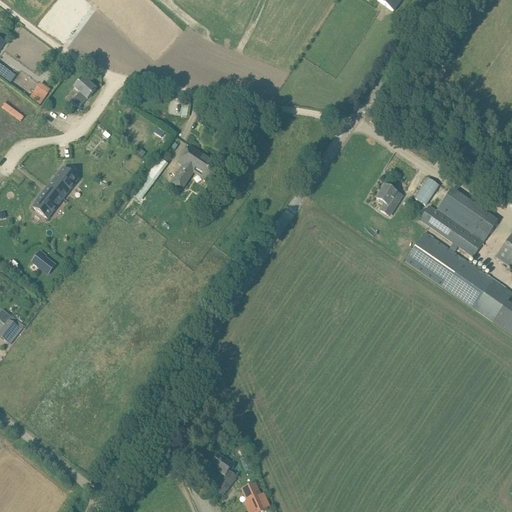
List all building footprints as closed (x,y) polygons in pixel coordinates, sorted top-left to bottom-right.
[(394,13),(403,0),(377,0),(377,1),(394,13)] [(0,68),(0,76),(11,85),(15,80),(0,68)] [(97,90),(83,78),(74,89),(79,94),(71,102),(79,109),(87,100),(87,101),(97,90)] [(33,93),(30,98),(40,106),(44,101),(33,93)] [(189,118),(192,103),(183,101),(181,116),(189,118)] [(4,104),(1,108),(21,122),(24,118),(4,104)] [(183,191),(194,174),(210,184),(221,167),(190,147),(179,164),(183,167),(172,184),(183,191)] [(145,153),(141,149),(137,154),(141,158),(145,153)] [(101,153),(90,165),(110,181),(122,166),(101,153)] [(155,183),(155,182),(168,165),(160,159),(146,176),(148,177),(133,197),(140,202),(155,183)] [(89,166),(81,176),(101,192),(109,183),(89,167),(89,166)] [(30,208),(47,221),(79,181),(62,168),(30,208)] [(428,179),(422,189),(415,200),(426,207),(431,199),(434,201),(437,198),(433,195),(439,186),(428,179)] [(385,186),(376,199),(383,204),(379,211),(390,218),(402,198),(385,186)] [(437,212),(429,207),(419,221),(473,259),(484,244),(499,222),(452,189),(437,212)] [(119,216),(127,221),(136,209),(135,208),(139,202),(132,197),(119,216)] [(511,293),(426,234),(405,263),(474,311),(492,323),(511,336),(511,305),(507,302),(511,294),(511,293)] [(511,234),(496,259),(511,269),(511,234)] [(37,251),(39,243),(29,240),(27,248),(37,251)] [(40,253),(32,263),(48,275),(56,265),(40,253)] [(14,273),(17,269),(18,268),(10,262),(6,267),(14,273)] [(0,332),(0,337),(10,345),(23,328),(8,317),(0,327),(0,329),(2,331),(0,332)] [(229,471),(233,466),(219,455),(211,466),(225,476),(229,471)] [(229,471),(225,476),(215,490),(223,496),(237,477),(229,471)] [(262,511),(266,510),(254,483),(241,489),(249,506),(246,507),(248,511),(262,511)]
